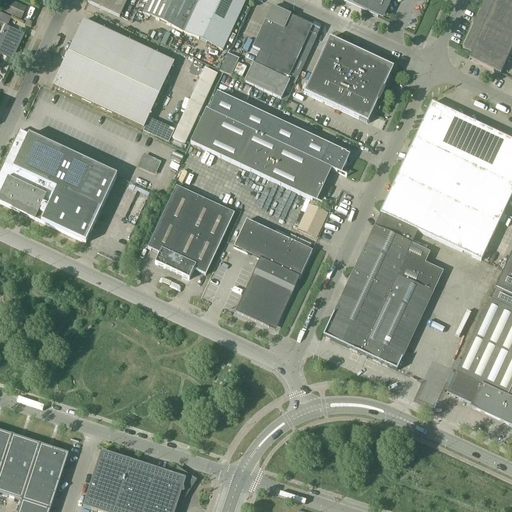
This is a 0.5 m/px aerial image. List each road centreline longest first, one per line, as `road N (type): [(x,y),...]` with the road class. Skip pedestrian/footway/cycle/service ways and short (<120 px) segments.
road 1 (unclassified): [(288,371),(432,69)]
road 2 (unclassified): [(0,232),(288,371)]
road 3 (tertiary): [(307,412),(388,413),(511,471)]
road 4 (unclassified): [(432,69),(285,0)]
road 5 (unclassified): [(0,145),(69,0)]
road 6 (unclassified): [(239,477),(95,427)]
